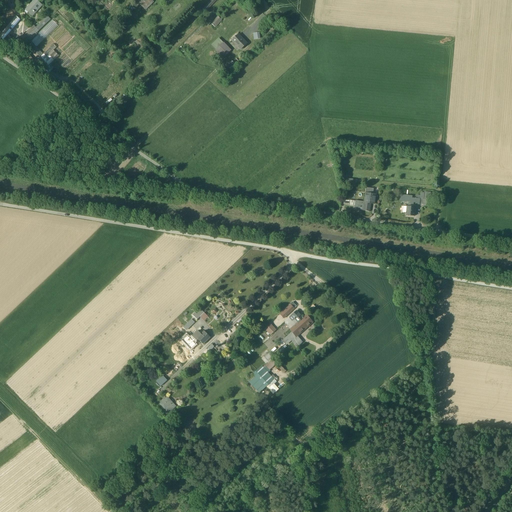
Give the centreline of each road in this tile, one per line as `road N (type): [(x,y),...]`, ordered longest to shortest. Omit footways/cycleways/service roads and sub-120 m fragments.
road 1 (track): [(225,511),(428,352),(432,275)]
road 2 (track): [(0,169),(191,190)]
road 3 (track): [(112,511),(0,402)]
road 4 (track): [(304,255),(432,275)]
